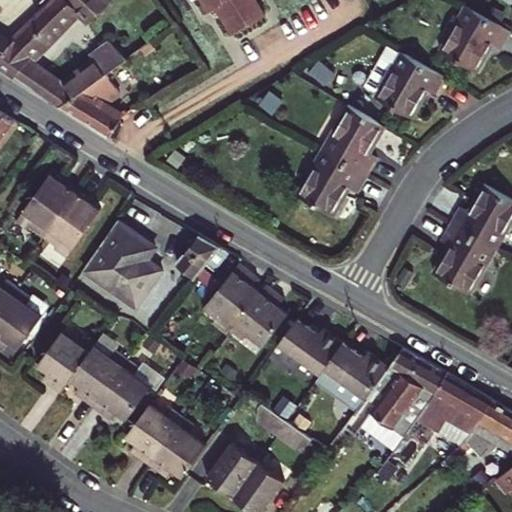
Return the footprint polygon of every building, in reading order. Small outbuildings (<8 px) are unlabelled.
[(15,75),(29,60),(35,53),(78,10),(89,20),(109,0),(51,0),(36,14),(11,43),(0,55),(0,64),(5,68),(15,75)] [(203,0),(211,11),(218,7),(234,34),(266,14),(257,0),(203,0)] [(511,30),(467,5),(441,49),(477,70),(492,43),(501,49),(507,39),(511,30)] [(0,36),(0,55),(11,43),(0,36)] [(47,70),(32,87),(60,106),(107,72),(128,56),(109,39),(90,54),(94,58),(62,80),(47,70)] [(447,77),(389,44),(366,85),(380,93),(378,96),(412,116),(428,89),(432,92),(437,94),(447,77)] [(47,70),(29,60),(15,75),(32,87),(47,70)] [(122,94),(107,72),(60,106),(84,121),(109,136),(121,116),(105,106),(122,94)] [(378,157),(369,152),(384,125),(350,105),(325,150),(368,175),(373,166),(378,157)] [(0,112),(0,140),(14,121),(8,117),(0,112)] [(368,175),(325,150),(300,194),(333,213),(349,186),(359,192),(363,183),(368,175)] [(18,219),(30,228),(33,225),(44,234),(76,190),(63,181),(51,172),(18,219)] [(451,223),(494,248),(511,216),(511,198),(486,183),(470,211),(466,208),(461,206),(451,223)] [(89,199),(76,190),(44,234),(58,244),(56,247),(67,255),(101,207),(89,199)] [(117,219),(83,268),(136,305),(162,269),(145,257),(131,247),(140,235),(129,227),(117,219)] [(468,293),(494,248),(451,223),(446,232),(441,240),(450,245),(435,272),(468,293)] [(145,257),(154,245),(140,235),(131,247),(145,257)] [(221,245),(206,263),(216,270),(230,251),(221,245)] [(225,283),(217,292),(216,294),(204,308),(217,318),(222,312),(236,323),(262,290),(252,283),(258,275),(249,269),(240,262),(225,283)] [(204,266),(196,276),(217,292),(225,283),(204,266)] [(0,314),(19,287),(7,278),(2,285),(0,283),(0,314)] [(267,284),(262,290),(236,323),(231,329),(243,339),(248,333),(263,344),(289,312),(279,304),(284,297),(276,290),(267,284)] [(20,347),(43,314),(27,303),(32,297),(19,287),(0,314),(0,345),(4,348),(10,340),(20,347)] [(318,332),(298,317),(280,342),(321,373),(344,341),(333,333),(322,325),(318,332)] [(71,377),(95,343),(84,335),(79,341),(63,330),(39,364),(49,371),(43,378),(61,391),(71,377)] [(365,354),(344,341),(321,373),(316,380),(358,411),(390,366),(379,358),(368,351),(365,354)] [(112,355),(95,343),(71,377),(81,385),(76,392),(93,405),(127,357),(116,349),(112,355)] [(430,389),(441,370),(421,359),(402,349),(391,365),(400,371),(430,389)] [(141,367),(127,357),(93,405),(111,418),(116,410),(127,418),(152,384),(136,372),(141,367)] [(400,371),(372,410),(387,421),(402,432),(413,419),(434,394),(447,373),(441,370),(430,389),(400,371)] [(472,431),(492,398),(469,386),(447,373),(434,394),(413,419),(433,431),(442,413),(472,431)] [(511,409),(492,398),(472,431),(466,441),(480,455),(490,447),(495,450),(498,445),(511,452),(511,409)] [(150,464),(180,422),(151,401),(127,435),(137,442),(131,450),(150,464)] [(288,419),(264,401),(259,407),(259,421),(277,435),(288,419)] [(313,437),(288,419),(277,435),(296,449),(309,443),(313,437)] [(208,442),(180,422),(150,464),(168,477),(174,469),(184,477),(187,472),(208,442)] [(425,445),(407,432),(362,494),(376,503),(384,491),(389,494),(425,445)] [(208,475),(223,485),(223,491),(227,494),(233,493),(234,494),(259,460),(233,441),(208,475)] [(261,511),(285,479),(259,460),(234,494),(236,495),(236,500),(239,502),(245,502),(259,511),(261,511)] [(511,465),(496,479),(509,493),(511,490),(511,465)]
